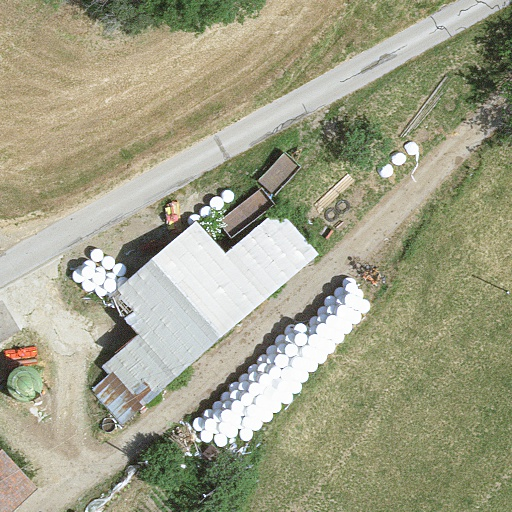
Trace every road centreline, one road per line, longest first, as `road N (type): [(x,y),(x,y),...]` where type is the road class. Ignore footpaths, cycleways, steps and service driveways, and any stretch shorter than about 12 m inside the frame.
road 1 (track): [(48,511),(386,215),(511,87)]
road 2 (unclassified): [(476,0),(0,266)]
